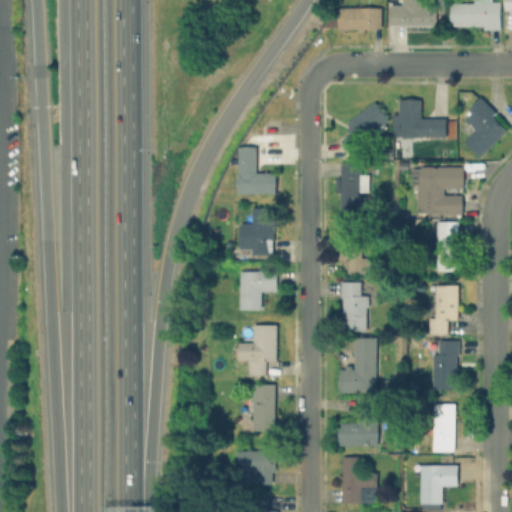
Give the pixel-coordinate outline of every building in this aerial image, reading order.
[(394,5),(406,5),(406,0),(428,0),(428,6),(439,6),(439,25),(393,25),(394,5)] [(454,26),(454,4),(477,4),(477,0),(494,0),(494,2),(503,2),(503,30),(487,30),(487,26),(454,26)] [(342,28),(342,27),(335,27),(335,11),(342,10),(342,8),(384,7),(384,29),(342,28)] [(483,157),(467,141),(479,129),(474,125),(473,126),(467,121),(474,114),(470,110),(482,97),(498,113),(495,115),(510,130),(483,157)] [(394,136),(395,114),(403,115),(403,100),(424,101),(424,120),(449,120),(449,137),(422,136),(422,138),(402,138),(402,136),(394,136)] [(353,153),(343,140),(351,133),(349,130),(353,127),(350,123),(377,102),(391,120),(386,124),(389,127),(373,140),(371,138),(353,153)] [(241,193),(241,148),(260,148),(259,174),(279,174),(278,193),(241,193)] [(344,209),(344,193),(341,193),(341,176),(343,176),(343,163),(364,163),(364,175),(372,175),(372,193),(363,193),(363,209),(344,209)] [(423,213),(423,185),(416,185),(416,169),(423,169),(423,167),(465,168),(465,189),(446,188),(446,196),(465,196),(465,214),(423,213)] [(243,247),(243,223),(255,224),(255,208),(276,208),(275,254),(255,254),(256,248),(243,247)] [(440,270),(440,252),(435,252),(435,224),(440,224),(440,222),(461,222),(461,271),(440,270)] [(341,259),(342,225),(365,226),(364,245),(370,245),(369,259),(373,259),(373,274),(351,273),(351,259),(341,259)] [(243,309),(244,272),(279,273),(279,291),(263,291),(263,309),(243,309)] [(345,330),(346,307),(343,307),(343,295),(344,295),(344,282),(363,282),(363,295),(371,295),(371,308),(369,308),(369,330),(345,330)] [(433,334),(433,318),(439,318),(439,285),(460,285),(460,320),(451,319),(451,334),(433,334)] [(251,375),(251,360),(241,360),(241,343),(256,343),(256,326),(279,326),(278,361),(267,361),(267,375),(251,375)] [(343,391),(343,371),(349,371),(349,365),(355,365),(355,371),(357,371),(357,338),(378,339),(378,391),(343,391)] [(436,389),(436,355),(442,355),(442,341),(462,341),(462,357),(459,357),(460,389),(436,389)] [(256,430),(256,412),(243,412),(244,398),(256,399),(256,384),(277,385),(277,430),(256,430)] [(345,445),(345,423),(362,423),(362,400),(380,400),(380,445),(345,445)] [(437,450),(437,405),(457,405),(457,450),(437,450)] [(240,472),(240,452),(279,452),(278,472),(276,472),(275,484),(255,483),(255,482),(249,482),(249,472),(240,472)] [(345,503),(346,457),(366,458),(366,473),(381,474),(380,504),(345,503)] [(443,510),(427,510),(427,504),(425,504),(426,466),(461,466),(460,486),(446,486),(446,504),(443,504),(443,510)] [(252,511),(252,497),(271,498),(271,511),(252,511)]
